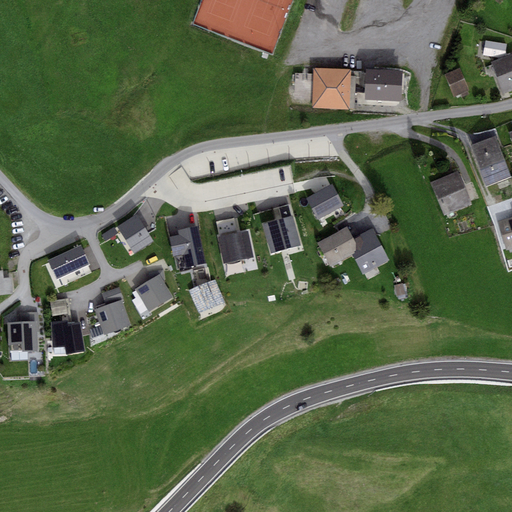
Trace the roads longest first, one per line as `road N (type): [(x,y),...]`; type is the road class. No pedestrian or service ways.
road 1 (residential): [(64,225),(107,213),(205,146),(511,105)]
road 2 (secondary): [(511,371),(422,370),(302,399),(246,431),(165,511)]
